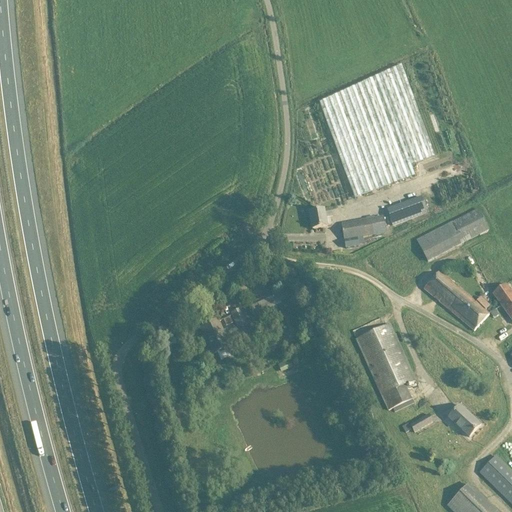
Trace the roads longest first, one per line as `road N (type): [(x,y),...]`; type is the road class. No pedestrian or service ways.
road 1 (motorway): [(98,511),(29,219),(1,0)]
road 2 (residential): [(161,511),(111,358),(254,252)]
road 3 (unclassified): [(511,372),(376,282),(254,252)]
road 4 (motorway): [(0,248),(63,511)]
road 5 (residential): [(254,252),(279,195),(287,147),(261,0)]
